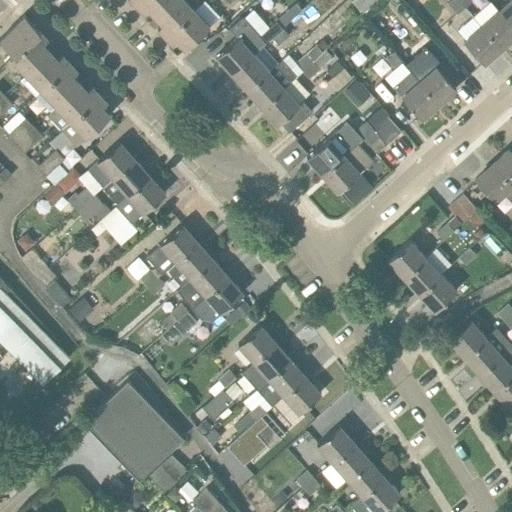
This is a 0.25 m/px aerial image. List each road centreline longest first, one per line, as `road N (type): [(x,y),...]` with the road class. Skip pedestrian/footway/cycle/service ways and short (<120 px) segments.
road 1 (residential): [(320,262),(307,226),(265,181),(201,168),(148,110),(127,57),(68,0)]
road 2 (residential): [(489,511),(320,262)]
road 3 (residential): [(320,262),(511,91)]
